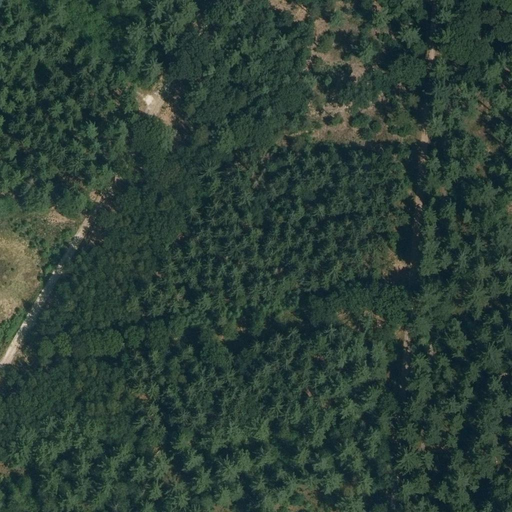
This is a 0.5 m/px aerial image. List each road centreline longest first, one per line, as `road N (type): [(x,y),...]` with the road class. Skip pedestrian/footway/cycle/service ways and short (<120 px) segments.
road 1 (track): [(215,0),(0,368)]
road 2 (track): [(426,96),(390,511)]
road 3 (track): [(1,0),(132,86)]
